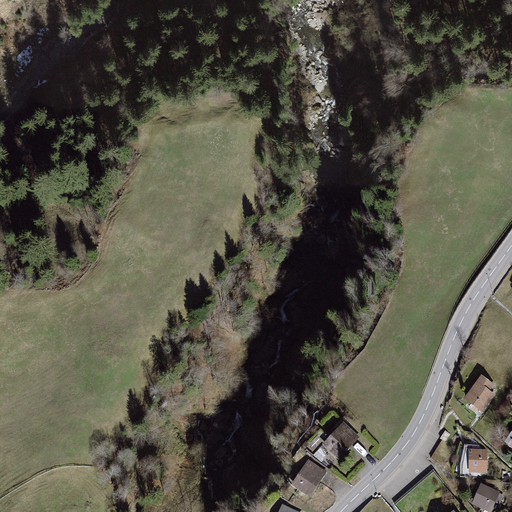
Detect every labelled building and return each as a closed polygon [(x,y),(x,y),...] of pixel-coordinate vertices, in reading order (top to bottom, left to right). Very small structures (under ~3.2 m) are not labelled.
[(494,387),(482,379),(466,402),(482,413),(494,397),(489,393),(494,387)] [(362,440),(346,425),(325,448),(341,463),(362,440)] [(472,447),(465,447),(461,466),(461,477),(481,477),(480,471),(484,471),(484,452),(478,452),(478,450),(476,450),(472,447)] [(329,472),(311,462),(295,489),(313,499),(329,472)] [(431,476),(393,506),(397,511),(409,511),(440,487),(431,476)] [(285,485),(278,481),(271,492),(278,497),(285,485)] [(482,486),(471,506),(482,511),(493,511),(502,497),(482,486)]
